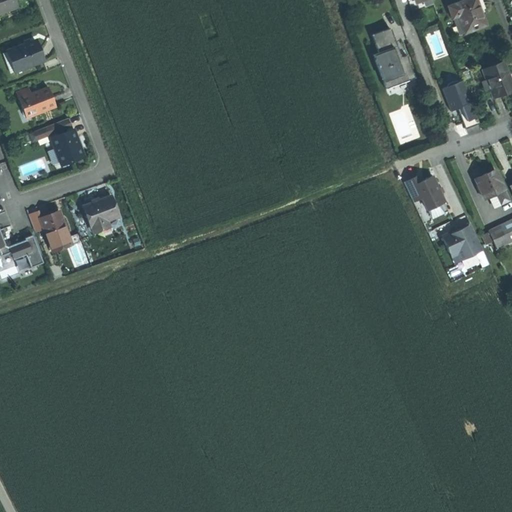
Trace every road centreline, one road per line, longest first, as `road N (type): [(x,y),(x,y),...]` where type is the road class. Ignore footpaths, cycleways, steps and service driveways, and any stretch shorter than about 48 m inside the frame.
road 1 (track): [(397,166),(0,304)]
road 2 (residential): [(45,0),(103,152),(101,170),(36,194)]
road 3 (residential): [(511,125),(397,166)]
